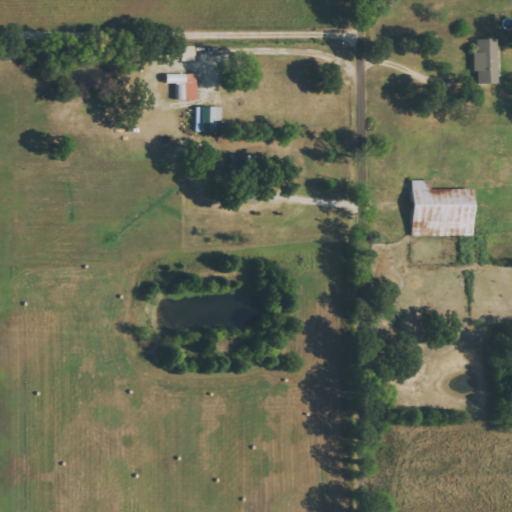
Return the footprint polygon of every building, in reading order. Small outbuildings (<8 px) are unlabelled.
[(499,84),(498,40),(478,40),(478,54),(474,54),(474,73),(478,72),(479,85),(499,84)] [(196,47),(183,47),(183,61),(196,62),(196,47)] [(186,83),(192,83),(192,74),(167,75),(167,84),(177,84),(177,100),(186,100),(186,83)] [(196,132),(223,131),(222,107),(195,108),(196,132)] [(256,198),(258,156),(234,155),(232,197),(256,198)] [(474,236),(474,190),(431,190),(431,180),(412,180),(413,237),(474,236)]
